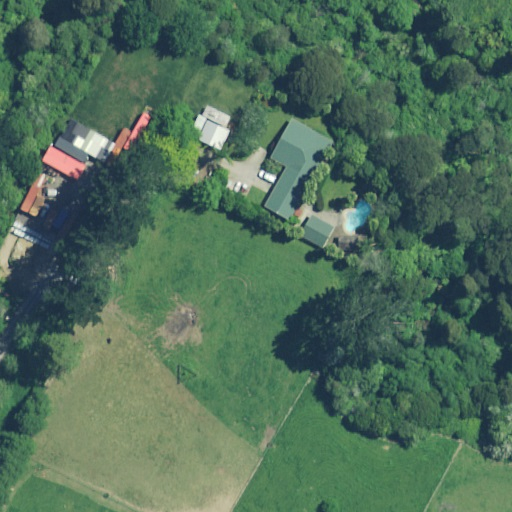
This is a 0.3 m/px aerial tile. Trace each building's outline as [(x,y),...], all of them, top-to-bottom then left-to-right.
[(202,106),(195,103),(186,122),(194,125),(202,106)] [(230,117),(208,106),(203,115),(225,126),(230,117)] [(283,137),(278,135),(274,141),(279,144),(271,158),(288,167),(266,207),(289,220),(333,142),(293,120),(283,137)] [(230,131),(207,121),(199,140),(221,150),(230,131)] [(333,227),(312,216),(302,236),(323,247),(333,227)] [(358,237),(340,236),(339,250),(357,251),(358,237)]
